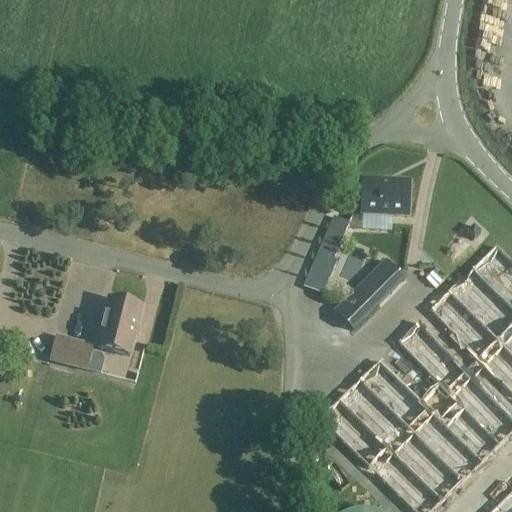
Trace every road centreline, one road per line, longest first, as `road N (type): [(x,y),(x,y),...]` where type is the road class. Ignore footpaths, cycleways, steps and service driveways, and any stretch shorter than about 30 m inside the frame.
road 1 (unclassified): [(436,71),(364,150),(289,266),(250,293),(0,237)]
road 2 (unknown): [(267,281),(293,386),(291,511)]
road 3 (unclassified): [(511,196),(455,125),(436,71)]
